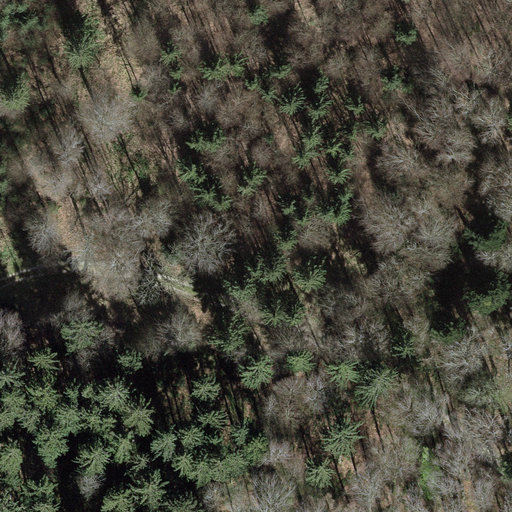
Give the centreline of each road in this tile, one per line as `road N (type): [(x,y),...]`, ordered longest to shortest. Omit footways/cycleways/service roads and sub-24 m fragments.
road 1 (track): [(0,283),(58,264),(93,264),(217,295),(346,352),(511,477)]
road 2 (track): [(158,277),(310,511)]
